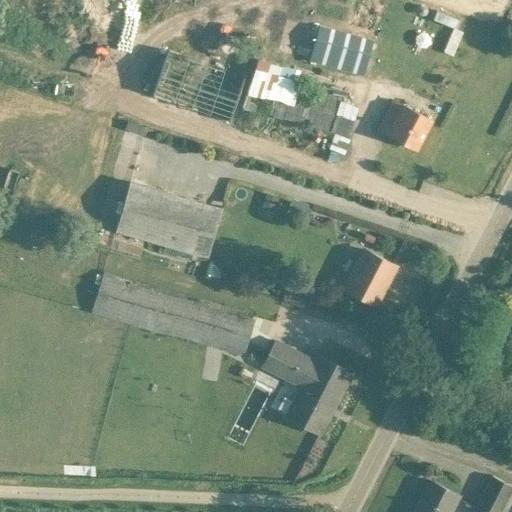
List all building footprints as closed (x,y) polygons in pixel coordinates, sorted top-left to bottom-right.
[(268,0),(267,9),(293,14),(295,0),(268,0)] [(357,141),(368,108),(233,67),(243,35),(187,18),(153,127),(208,144),(222,100),(357,141)] [(405,86),(411,65),(306,35),(297,69),(345,83),(349,69),(405,86)] [(381,129),(424,149),(438,119),(395,99),(381,129)] [(211,209),(127,182),(113,226),(198,253),(211,209)] [(345,290),(382,308),(404,264),(367,246),(345,290)] [(102,277),(94,303),(248,348),(256,321),(102,277)] [(322,439),(358,373),(284,333),(264,368),(301,388),(285,419),(322,439)] [(505,511),(511,501),(511,486),(485,472),(462,511),(505,511)] [(415,511),(457,511),(465,496),(432,479),(415,511)]
